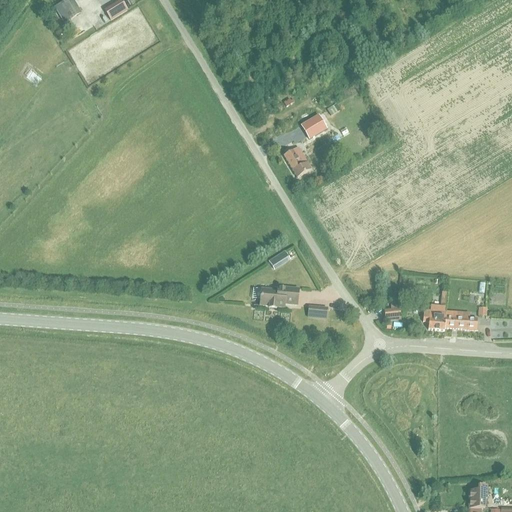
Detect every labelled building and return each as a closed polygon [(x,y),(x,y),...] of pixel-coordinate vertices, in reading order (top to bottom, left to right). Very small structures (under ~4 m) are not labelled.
[(67,0),(60,5),(54,8),(64,24),(70,21),(81,14),(72,0),(67,0)] [(121,1),(105,11),(111,21),(127,11),(121,1)] [(289,100),(283,104),(286,108),(294,103),(293,101),(290,102),(289,100)] [(335,107),(327,112),(330,117),(339,112),(335,107)] [(318,117),(300,127),(309,141),(326,131),(318,117)] [(311,171),(298,150),(293,154),(292,152),(283,157),(296,179),(311,171)] [(284,251),(276,256),(283,266),(290,261),(284,251)] [(298,290),(277,288),(277,292),(261,290),(259,307),(268,308),(268,310),(276,311),(276,309),(284,309),(284,306),(297,307),(298,290)] [(401,297),(401,304),(410,305),(411,298),(401,297)] [(428,324),(427,331),(443,332),(443,330),(445,314),(445,309),(429,307),(428,313),(422,312),(421,323),(428,324)] [(309,308),(308,318),(326,320),(327,310),(309,308)] [(478,316),(487,317),(487,308),(478,308),(478,316)] [(400,318),(399,310),(383,312),(384,320),(400,318)] [(445,314),(443,330),(463,331),(463,332),(475,333),(476,320),(457,319),(457,314),(445,314)] [(478,493),(469,492),(468,511),(480,511),(481,510),(484,510),(484,501),(486,502),(487,489),(478,488),(478,493)]
